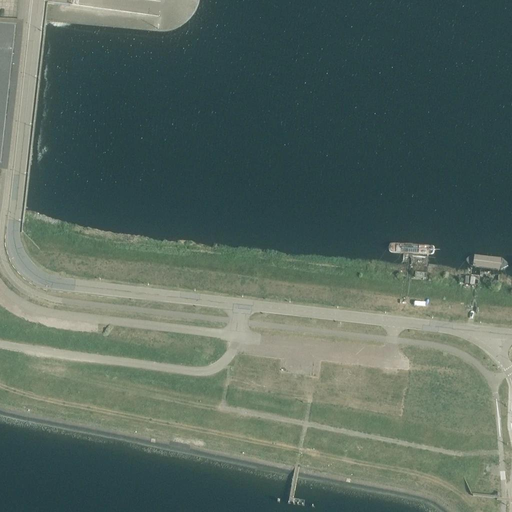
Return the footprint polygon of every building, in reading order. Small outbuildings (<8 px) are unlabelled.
[(0,166),(0,167),(2,167),(4,167),(20,26),(16,26),(0,24),(0,166)] [(389,249),(392,252),(429,256),(433,256),(434,253),(435,249),(433,248),(393,242),(390,243),(389,249)] [(468,264),(472,267),(501,271),(505,270),(508,266),(506,262),(502,259),(474,255),(469,256),(466,260),(468,264)] [(233,381),(233,382),(232,388),(277,393),(277,388),(278,385),(281,360),(281,358),(263,356),(258,356),(254,355),(236,353),(236,355),(234,370),(233,378),(233,381)] [(451,445),(465,480),(466,480),(452,445),(451,445)] [(470,491),(466,480),(465,480),(472,499),(474,499),(474,498),(500,499),(500,495),(499,495),(499,498),(472,497),(470,491)]
